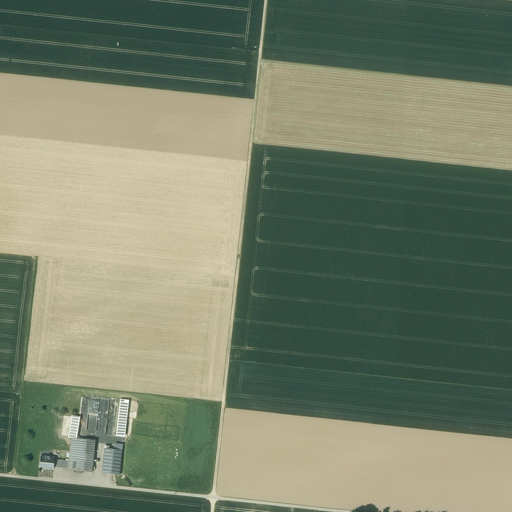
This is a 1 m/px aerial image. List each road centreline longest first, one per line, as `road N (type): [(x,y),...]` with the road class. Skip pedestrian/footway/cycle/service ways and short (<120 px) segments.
road 1 (track): [(269,0),(215,511)]
road 2 (track): [(12,477),(35,260)]
road 3 (track): [(126,491),(330,511)]
